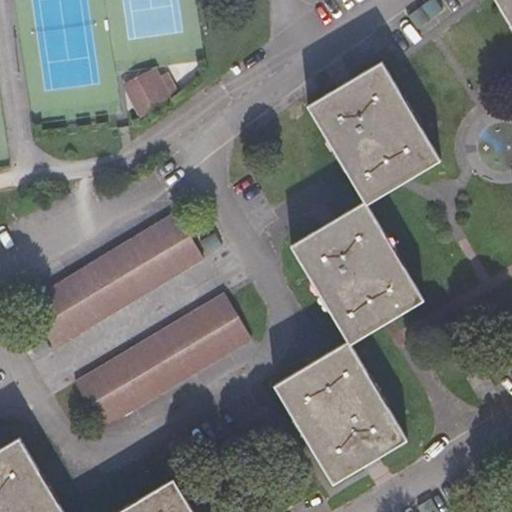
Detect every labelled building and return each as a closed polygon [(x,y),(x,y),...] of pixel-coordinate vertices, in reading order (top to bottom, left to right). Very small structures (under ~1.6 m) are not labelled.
[(511,0),(498,0),(511,23),(511,0)] [(366,201),(367,203),(400,183),(410,178),(440,159),(383,61),(309,105),(366,201)] [(147,102),(172,84),(161,70),(136,88),(147,102)] [(153,122),(166,112),(157,101),(144,111),(153,122)] [(350,340),(351,343),(424,298),(367,203),(366,201),(293,244),(350,340)] [(169,214),(21,302),(34,325),(47,347),(195,259),(169,214)] [(216,295),(69,383),(82,406),(95,429),(243,341),(216,295)] [(351,343),(350,340),(277,384),(334,481),(407,437),(351,343)] [(495,386),(495,385),(483,367),(467,376),(479,396),(495,386)] [(63,511),(20,438),(0,450),(0,511),(63,511)] [(118,511),(194,511),(174,479),(118,511)]
